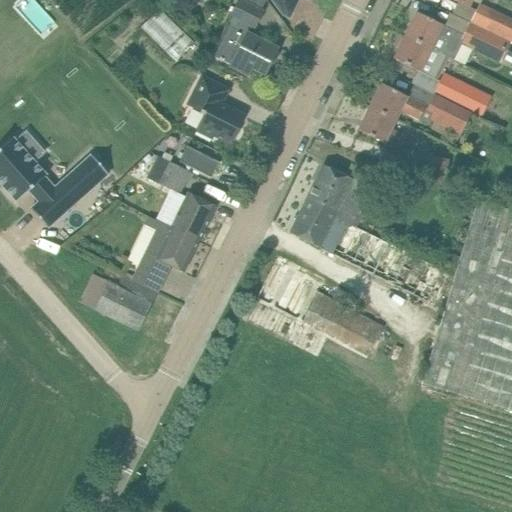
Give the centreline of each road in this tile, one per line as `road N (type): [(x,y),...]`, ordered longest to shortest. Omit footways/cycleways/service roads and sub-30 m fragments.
road 1 (unclassified): [(149,411),(357,0)]
road 2 (unclassified): [(149,411),(0,246)]
